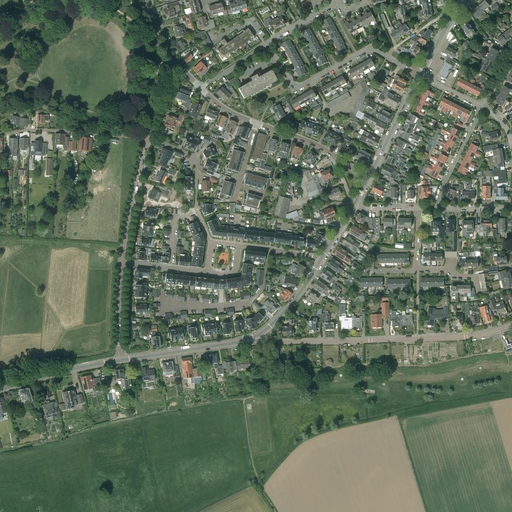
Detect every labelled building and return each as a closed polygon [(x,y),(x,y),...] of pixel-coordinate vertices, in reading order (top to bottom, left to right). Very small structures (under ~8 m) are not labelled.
[(188,2),(190,8),(199,6),(197,0),(194,0),(192,1),(192,0),(184,0),(186,3),(188,2)] [(245,2),(244,0),(243,0),(244,0),(242,1),(241,0),(238,0),(236,1),(237,2),(239,11),(247,9),(246,5),(245,2)] [(228,14),(239,11),(237,2),(234,3),(234,1),(229,3),(230,6),(226,7),(228,14)] [(485,1),(479,6),(484,12),(489,7),(485,1)] [(163,9),(164,11),(163,11),(162,12),(162,13),(162,14),(163,14),(163,15),(164,15),(165,15),(165,17),(168,16),(169,17),(169,18),(174,17),(174,16),(173,10),(179,9),(177,2),(168,4),(169,8),(163,9)] [(221,4),(215,5),(217,14),(223,13),(224,15),(227,14),(225,7),(222,8),(221,4)] [(217,14),(215,5),(208,7),(211,16),(217,14)] [(199,6),(190,8),(191,14),(189,15),(190,18),(197,16),(196,13),(200,12),(199,6)] [(479,6),(471,13),(475,18),(477,16),(478,16),(484,12),(479,6)] [(363,13),(365,16),(369,23),(375,20),(370,10),(369,10),(371,12),(368,14),(366,12),(363,13)] [(278,18),(275,20),(279,27),(285,24),(282,19),(285,17),(282,11),(276,14),(278,18)] [(380,15),(386,29),(389,28),(383,14),(380,15)] [(357,17),(359,19),(363,27),(369,23),(365,16),(361,18),(360,15),(357,17)] [(187,20),(189,29),(193,28),(190,18),(186,16),(181,18),(182,22),(187,20)] [(211,29),(209,22),(206,23),(205,17),(197,19),(200,28),(204,27),(205,31),(211,29)] [(333,24),(329,17),(322,22),(326,28),(333,24)] [(279,27),(275,20),(272,21),(270,18),(264,21),(267,27),(270,25),(273,31),(279,27)] [(351,20),(352,23),(357,30),(363,27),(359,19),(355,21),(354,18),(351,20)] [(254,22),(258,29),(262,27),(258,20),(254,22)] [(399,21),(396,22),(405,34),(410,31),(405,24),(402,26),(399,21)] [(357,30),(352,23),(349,25),(348,22),(345,24),(351,34),(357,30)] [(396,22),(394,24),(398,29),(396,31),(400,38),(405,34),(396,22)] [(465,32),(464,33),(468,37),(469,37),(472,35),(473,36),(475,34),(467,22),(461,27),(465,32)] [(337,31),(333,24),(326,28),(329,35),(337,31)] [(174,27),(176,38),(186,36),(184,25),(174,27)] [(392,27),(390,28),(393,33),(390,35),(395,41),(400,38),(396,31),(395,31),(392,27)] [(486,27),(483,29),(490,40),(493,38),(490,33),(486,27)] [(223,46),(217,50),(223,59),(254,38),(248,29),(244,31),(242,30),(239,32),(240,35),(227,44),(223,39),(220,41),(223,46)] [(313,35),(309,29),(302,33),(305,40),(313,35)] [(419,34),(422,36),(428,39),(432,31),(429,30),(428,29),(425,35),(421,33),(419,34)] [(333,42),(341,37),(338,34),(337,31),(329,35),(330,36),(333,42)] [(202,33),(211,50),(213,48),(205,32),(202,33)] [(507,32),(502,35),(507,41),(511,38),(507,32)] [(309,46),(317,42),(313,35),(305,40),(309,46)] [(507,41),(502,35),(497,39),(502,45),(507,41)] [(415,36),(411,40),(416,43),(417,41),(425,45),(429,39),(428,39),(422,36),(420,39),(415,36)] [(344,44),(341,37),(333,42),(337,48),(343,45),(344,45),(344,44)] [(174,43),(167,46),(170,52),(177,49),(176,47),(179,46),(182,51),(187,48),(185,45),(186,44),(184,42),(182,39),(177,42),(178,43),(175,45),(174,43)] [(206,40),(202,42),(207,52),(211,50),(206,40)] [(293,46),(289,40),(282,44),(285,51),(293,46)] [(413,44),(411,48),(423,54),(424,50),(415,45),(416,43),(411,40),(409,43),(413,44)] [(468,49),(467,47),(469,45),(466,41),(461,44),(466,51),(468,49)] [(320,49),(317,42),(309,46),(313,53),(320,49)] [(347,51),(344,45),(343,45),(337,48),(336,49),(340,56),(347,51)] [(297,53),(293,46),(285,51),(289,57),(297,53)] [(186,56),(183,59),(186,63),(192,57),(191,56),(195,53),(197,51),(194,48),(191,51),(190,49),(183,53),(186,56)] [(403,48),(401,51),(411,56),(412,53),(421,57),(423,54),(411,48),(410,49),(408,48),(407,50),(403,48)] [(444,52),(449,55),(447,59),(445,62),(438,75),(447,80),(457,62),(453,59),(454,57),(454,58),(456,53),(447,48),(444,52)] [(492,48),(489,54),(496,57),(498,52),(492,48)] [(324,55),(320,49),(313,53),(317,59),(323,56),(324,55)] [(300,60),(297,53),(289,57),(293,64),(300,60)] [(489,54),(486,59),(493,63),(496,57),(489,54)] [(327,63),(323,56),(317,59),(316,60),(319,67),(327,63)] [(193,70),(196,73),(207,62),(204,59),(200,63),(198,63),(197,64),(197,66),(193,70)] [(371,59),(365,62),(369,69),(375,66),(371,59)] [(486,59),(483,64),(490,68),(493,63),(486,59)] [(304,66),(300,60),(293,64),(296,71),(303,67),(304,66)] [(207,62),(196,73),(199,76),(200,77),(201,77),(203,75),(202,74),(203,72),(204,73),(207,71),(207,70),(206,69),(210,65),(207,62)] [(365,62),(360,65),(364,72),(369,69),(365,62)] [(490,68),(483,64),(481,70),(487,73),(490,68)] [(360,65),(354,68),(358,75),(364,72),(360,65)] [(307,74),(303,67),(296,71),(299,78),(307,74)] [(358,75),(354,68),(349,71),(353,78),(358,75)] [(379,72),(384,75),(387,76),(390,72),(381,68),(379,72)] [(253,81),(238,89),(244,100),(250,96),(271,85),(277,81),(271,70),(270,71),(271,71),(272,72),(257,80),(255,76),(256,75),(250,78),(250,79),(251,78),(253,81)] [(456,85),(462,88),(465,82),(461,80),(461,79),(462,79),(464,75),(461,74),(459,79),(460,79),(456,85)] [(393,79),(395,80),(405,86),(408,82),(404,80),(396,75),(393,79)] [(343,76),(337,79),(341,87),(347,83),(343,76)] [(377,77),(374,82),(380,85),(382,80),(377,77)] [(337,79),(332,83),(336,90),(341,87),(337,79)] [(462,88),(467,91),(473,80),(470,79),(469,82),(469,83),(469,84),(465,82),(462,88)] [(405,86),(395,80),(391,87),(398,91),(402,93),(405,86)] [(467,91),(473,93),(476,87),(472,85),(472,84),(473,84),(475,81),(473,80),(467,91)] [(220,96),(221,97),(226,93),(230,89),(232,88),(229,82),(225,84),(227,87),(225,89),(223,87),(219,90),(218,89),(214,93),(219,97),(220,96)] [(332,83),(326,86),(330,93),(336,90),(332,83)] [(476,87),(473,93),(478,96),(481,90),(484,85),(482,84),(480,88),(480,89),(476,87)] [(330,93),(326,86),(321,89),(325,96),(330,93)] [(504,86),(501,92),(508,95),(509,93),(511,94),(511,90),(510,89),(510,90),(504,86)] [(226,93),(221,97),(225,102),(232,95),(229,92),(230,91),(231,92),(233,90),(232,88),(230,89),(226,93)] [(181,106),(184,107),(184,108),(187,109),(191,101),(188,99),(190,93),(180,89),(179,93),(178,93),(175,99),(183,101),(181,106)] [(381,94),(386,97),(398,103),(400,100),(394,96),(395,95),(384,89),(381,94)] [(423,89),(421,94),(427,98),(429,94),(431,94),(431,95),(434,96),(435,94),(430,92),(423,89)] [(312,90),(307,93),(311,100),(316,97),(312,90)] [(501,92),(498,97),(505,100),(508,95),(501,92)] [(307,93),(301,96),(305,103),(311,100),(307,93)] [(386,97),(381,94),(378,100),(383,102),(384,102),(396,108),(398,103),(386,97)] [(421,94),(418,100),(429,105),(431,106),(432,105),(427,102),(429,99),(427,98),(421,94)] [(301,96),(296,99),(300,106),(305,103),(301,96)] [(505,100),(498,97),(495,102),(502,106),(504,107),(507,102),(505,100)] [(373,110),(376,104),(365,98),(364,100),(363,103),(361,105),(365,107),(373,110)] [(300,106),(296,99),(290,102),(294,109),(300,106)] [(441,111),(439,114),(441,115),(443,112),(448,101),(443,99),(440,105),(443,107),(443,108),(442,108),(441,111)] [(418,100),(415,105),(422,109),(424,105),(425,106),(428,107),(429,105),(418,100)] [(447,108),(450,110),(453,104),(448,101),(443,112),(445,113),(446,110),(446,109),(447,108)] [(187,115),(192,117),(197,104),(192,102),(187,115)] [(197,104),(192,117),(196,119),(202,106),(197,104)] [(272,109),(276,114),(289,107),(290,110),(292,109),(290,105),(288,106),(288,107),(285,109),(284,107),(281,108),(280,105),(277,106),(275,104),(272,106),(273,108),(272,109)] [(451,116),(453,117),(459,107),(453,104),(450,110),(454,112),(453,113),(451,116)] [(422,109),(415,105),(413,111),(419,114),(423,116),(424,114),(421,113),(420,112),(422,109)] [(289,107),(276,114),(279,120),(286,116),(284,113),(285,112),(289,112),(290,111),(292,113),(294,112),(292,109),(290,110),(289,107)] [(458,114),(461,116),(464,109),(459,107),(453,117),(456,118),(457,115),(458,114)] [(205,116),(210,118),(213,111),(208,108),(205,116)] [(464,109),(461,116),(465,118),(464,119),(463,122),(465,123),(467,119),(467,118),(470,112),(464,109)] [(382,110),(380,114),(390,119),(392,115),(388,113),(382,110)] [(357,112),(356,115),(355,116),(363,120),(363,119),(374,125),(373,128),(382,133),(386,126),(362,113),(358,111),(357,112)] [(390,119),(380,114),(376,112),(374,116),(377,118),(387,124),(390,119)] [(410,114),(407,120),(415,124),(418,118),(410,114)] [(37,115),(37,123),(44,123),(44,120),(48,120),(48,115),(37,115)] [(168,128),(168,130),(172,132),(172,130),(173,130),(177,119),(167,115),(164,123),(165,123),(164,127),(168,128)] [(215,126),(219,127),(223,117),(219,115),(215,126)] [(12,116),(11,125),(19,126),(20,118),(20,117),(12,116)] [(20,118),(19,126),(27,127),(28,119),(20,118)] [(225,131),(223,135),(222,134),(221,137),(227,139),(229,133),(233,135),(237,124),(229,120),(225,131)] [(308,123),(305,131),(308,132),(308,133),(310,134),(310,133),(311,134),(314,126),(315,123),(315,122),(309,120),(308,123)] [(407,120),(405,126),(412,129),(416,131),(417,128),(420,129),(422,127),(418,126),(415,124),(407,120)] [(302,130),(305,131),(308,123),(302,121),(298,129),(299,129),(300,130),(301,130),(302,130)] [(353,122),(349,128),(355,131),(358,125),(353,122)] [(235,137),(241,139),(241,137),(246,139),(250,129),(242,126),(241,128),(239,127),(235,137)] [(314,126),(311,134),(314,135),(315,135),(316,136),(317,136),(321,128),(314,126)] [(405,126),(402,131),(409,135),(412,129),(405,126)] [(329,142),(330,143),(337,129),(334,128),(331,133),(328,131),(324,139),(324,140),(326,142),(327,141),(328,141),(329,142)] [(337,129),(330,143),(332,143),(332,144),(332,145),(334,146),(335,146),(336,146),(340,138),(337,136),(340,131),(337,129)] [(445,129),(444,131),(447,132),(457,137),(460,132),(454,129),(452,132),(451,132),(451,131),(445,129)] [(443,130),(442,132),(449,135),(450,135),(448,139),(455,143),(457,137),(447,132),(444,131),(443,130)] [(370,134),(364,131),(361,135),(377,143),(379,139),(369,134),(370,134)] [(409,135),(402,131),(399,137),(407,140),(409,135)] [(481,136),(489,137),(490,140),(499,138),(497,132),(488,134),(481,132),(481,136)] [(68,151),(69,142),(69,138),(64,137),(64,135),(55,134),(55,145),(54,144),(54,152),(56,152),(56,149),(58,147),(63,147),(63,148),(63,151),(67,151),(68,151)] [(258,134),(253,153),(260,155),(262,146),(263,147),(265,141),(263,141),(265,136),(258,134)] [(86,135),(82,135),(81,138),(80,138),(79,150),(90,151),(91,139),(85,139),(86,135)] [(377,143),(361,135),(359,140),(365,143),(365,142),(375,147),(377,143)] [(183,147),(189,149),(193,139),(186,136),(183,142),(185,143),(183,147)] [(238,146),(241,139),(235,137),(232,144),(238,146)] [(344,139),(341,144),(345,146),(347,142),(349,143),(351,140),(345,137),(344,139)] [(21,148),(21,150),(26,150),(26,148),(27,148),(28,139),(20,139),(19,148),(21,148)] [(193,139),(189,149),(195,152),(196,147),(198,148),(200,143),(193,139)] [(398,139),(395,145),(403,149),(409,152),(411,153),(412,151),(407,148),(409,144),(406,143),(405,143),(398,139)] [(442,141),(441,143),(452,148),(455,143),(448,139),(446,143),(445,142),(442,141)] [(267,151),(274,152),(277,141),(276,141),(276,140),(275,140),(274,140),(271,140),(270,144),(269,144),(268,148),(268,149),(267,151)] [(45,154),(46,145),(42,145),(42,144),(42,141),(34,141),(34,143),(34,145),(31,145),(30,153),(35,153),(35,152),(41,152),(41,154),(45,154)] [(438,141),(437,144),(444,148),(443,150),(449,154),(452,148),(441,143),(438,141)] [(472,144),(469,150),(480,156),(481,154),(477,152),(477,153),(476,152),(478,147),(476,146),(478,143),(474,141),(472,145),(472,144)] [(277,156),(282,158),(285,144),(281,143),(277,156)] [(345,146),(341,144),(338,151),(341,153),(342,151),(345,153),(348,148),(345,147),(345,146)] [(395,145),(392,151),(400,155),(402,151),(408,154),(409,152),(403,149),(395,145)] [(202,153),(205,159),(210,157),(216,155),(211,146),(206,149),(207,151),(202,153)] [(234,150),(232,157),(241,160),(243,153),(237,151),(238,149),(234,147),(233,150),(234,150)] [(292,154),(291,158),(297,160),(298,157),(299,156),(301,149),(300,149),(300,148),(298,147),(297,148),(294,147),(292,154)] [(161,153),(163,154),(159,163),(166,166),(169,160),(172,153),(162,149),(161,153)] [(496,149),(492,150),(494,157),(503,155),(502,149),(498,149),(496,149)] [(364,151),(362,150),(360,154),(369,159),(371,155),(367,153),(368,151),(364,150),(364,151)] [(469,150),(466,156),(472,159),(474,155),(475,156),(479,158),(480,156),(469,150)] [(369,159),(360,154),(354,151),(352,155),(357,158),(358,157),(367,162),(369,159)] [(392,151),(389,156),(404,163),(405,160),(399,157),(400,155),(392,151)] [(305,160),(303,162),(306,164),(314,154),(313,154),(313,153),(311,152),(310,152),(307,156),(306,156),(304,159),(305,160),(304,160),(305,160)] [(314,154),(306,164),(310,167),(317,156),(316,155),(315,154),(314,154)] [(432,154),(431,156),(434,158),(444,163),(447,158),(441,154),(439,158),(438,157),(435,156),(435,155),(432,154)] [(503,155),(494,157),(496,164),(497,164),(497,167),(499,167),(501,167),(504,167),(503,162),(504,162),(503,155)] [(389,156),(387,162),(395,166),(395,165),(401,168),(400,170),(405,173),(406,170),(403,168),(405,164),(404,163),(389,156)] [(466,156),(463,161),(474,167),(475,165),(472,163),(470,163),(472,159),(466,156)] [(232,157),(230,162),(239,165),(241,160),(232,157)] [(437,162),(435,165),(442,168),(444,163),(434,158),(433,160),(436,161),(437,162)] [(208,169),(206,173),(212,176),(217,164),(211,162),(211,163),(206,161),(204,167),(208,169)] [(463,161),(460,167),(467,170),(469,166),(470,167),(473,168),(477,170),(478,168),(474,167),(463,161)] [(227,169),(226,171),(230,173),(231,170),(237,172),(239,165),(230,162),(228,169),(227,169)] [(385,165),(383,169),(399,177),(400,174),(397,173),(398,172),(393,170),(394,170),(393,169),(391,168),(385,165)] [(426,165),(425,167),(428,168),(439,174),(442,168),(435,165),(433,169),(432,168),(426,165)] [(460,167),(458,172),(464,175),(469,177),(470,175),(466,174),(465,173),(467,170),(460,167)] [(499,167),(497,167),(493,168),(494,178),(498,177),(499,184),(506,183),(505,170),(500,171),(500,167),(499,167)] [(439,174),(428,168),(427,171),(430,173),(430,172),(432,173),(430,176),(436,179),(439,174)] [(320,173),(311,177),(313,181),(331,173),(330,172),(331,172),(330,170),(329,170),(329,169),(323,172),(322,170),(319,171),(320,173)] [(399,177),(383,169),(381,173),(385,175),(385,176),(387,178),(388,177),(390,178),(390,177),(394,180),(395,179),(397,180),(401,182),(402,180),(398,178),(399,177)] [(154,180),(162,183),(165,176),(166,177),(167,174),(160,170),(158,174),(157,173),(154,180)] [(298,172),(297,176),(299,185),(303,199),(308,197),(319,194),(313,181),(311,177),(310,174),(309,171),(305,171),(303,171),(298,172)] [(245,180),(244,184),(251,186),(254,175),(246,173),(244,179),(245,180)] [(331,174),(331,173),(313,181),(319,194),(325,191),(324,189),(321,190),(318,184),(323,181),(324,184),(328,182),(327,180),(332,177),(332,176),(332,174),(331,174)] [(254,175),(251,186),(256,187),(259,177),(254,175)] [(224,181),(223,188),(232,190),(234,184),(228,183),(230,178),(225,176),(224,181)] [(259,177),(256,187),(263,189),(265,183),(267,184),(268,179),(259,177)] [(209,181),(201,181),(202,184),(202,192),(210,192),(209,182),(209,181)] [(375,184),(374,188),(386,194),(388,191),(384,189),(385,189),(375,184)] [(391,191),(391,198),(391,199),(398,199),(398,193),(401,193),(401,184),(398,184),(398,187),(391,187),(391,191)] [(450,189),(446,197),(453,199),(454,197),(459,197),(459,191),(463,191),(463,184),(459,184),(459,186),(452,186),(450,189)] [(152,189),(148,198),(157,201),(160,195),(162,195),(168,197),(172,188),(159,186),(157,191),(152,189)] [(220,193),(219,198),(223,200),(225,195),(230,197),(232,190),(223,188),(221,194),(220,193)] [(340,195),(338,188),(325,194),(327,198),(335,195),(335,197),(340,195)] [(388,198),(391,198),(391,191),(388,191),(386,194),(374,188),(372,191),(381,196),(382,196),(385,197),(388,198)] [(498,194),(496,194),(496,200),(507,200),(507,194),(503,194),(503,189),(498,189),(498,194)] [(244,199),(242,206),(250,208),(254,196),(247,194),(246,200),(244,199)] [(254,196),(250,208),(259,211),(261,204),(258,204),(260,198),(254,196)] [(299,216),(297,211),(288,214),(291,199),(279,196),(274,214),(275,216),(289,219),(299,216)] [(202,211),(204,216),(213,212),(212,209),(212,205),(202,204),(202,211)] [(319,214),(320,217),(333,211),(331,207),(326,210),(325,209),(324,209),(323,211),(322,211),(322,212),(319,214)] [(145,218),(149,219),(149,218),(155,218),(156,213),(159,214),(160,209),(156,208),(156,210),(150,209),(150,211),(145,211),(144,217),(145,217),(145,218)] [(310,220),(310,223),(323,225),(322,220),(325,219),(327,223),(332,221),(330,217),(335,215),(333,211),(320,217),(313,220),(310,220)] [(360,213),(356,221),(363,225),(365,220),(368,222),(368,228),(375,229),(375,236),(379,238),(379,231),(379,226),(375,226),(375,219),(368,219),(368,218),(367,218),(367,217),(360,213)] [(188,226),(190,231),(199,228),(194,216),(191,217),(193,223),(188,226)] [(390,226),(389,232),(392,232),(392,235),(395,235),(395,226),(392,226),(392,219),(387,219),(387,218),(385,218),(385,219),(384,219),(384,226),(390,226)] [(143,223),(142,229),(153,230),(154,222),(148,221),(147,223),(143,223)] [(486,233),(486,221),(481,221),(481,225),(477,225),(477,233),(485,233),(485,235),(486,235),(486,233)] [(439,233),(439,236),(445,236),(445,227),(441,227),(441,222),(437,222),(437,223),(432,223),(432,222),(432,232),(439,233)] [(212,236),(219,227),(217,223),(209,226),(212,236)] [(353,225),(351,229),(366,238),(367,236),(362,233),(363,231),(353,225)] [(219,227),(212,236),(222,237),(223,227),(219,227)] [(190,231),(192,237),(201,233),(199,228),(190,231)] [(228,228),(227,237),(236,239),(238,229),(234,229),(228,228)] [(351,229),(349,233),(359,239),(364,241),(366,238),(351,229)] [(312,239),(317,248),(325,235),(319,231),(316,237),(312,239)] [(192,237),(194,241),(203,239),(201,233),(192,237)] [(273,243),(283,244),(285,235),(274,234),(273,243)] [(347,236),(344,240),(358,248),(359,245),(355,242),(347,236)] [(194,241),(194,247),(203,248),(204,241),(204,239),(203,239),(194,241)] [(302,247),(317,248),(312,239),(309,240),(303,240),(302,247)] [(358,248),(344,240),(342,244),(351,249),(356,251),(358,248)] [(340,247),(337,251),(351,260),(353,257),(348,254),(349,253),(340,247)] [(144,255),(147,255),(148,249),(145,248),(145,250),(142,250),(142,249),(139,249),(138,255),(137,255),(136,259),(137,259),(137,260),(144,261),(144,255)] [(149,262),(158,263),(159,257),(154,256),(154,253),(151,252),(151,249),(148,249),(147,255),(150,256),(149,262)] [(254,252),(244,251),(243,260),(253,262),(254,252)] [(351,260),(337,251),(335,255),(344,261),(344,260),(349,263),(351,260)] [(265,254),(254,252),(253,262),(264,263),(265,254)] [(359,257),(364,261),(365,261),(369,255),(363,252),(362,254),(361,253),(359,257)] [(497,252),(493,252),(494,261),(496,260),(497,265),(507,264),(506,257),(497,258),(497,252)] [(159,257),(158,263),(168,264),(169,253),(165,253),(165,257),(159,257)] [(229,257),(229,253),(221,254),(222,257),(220,257),(220,263),(226,262),(226,260),(223,261),(222,257),(229,257)] [(174,265),(183,266),(184,257),(179,256),(179,259),(175,258),(174,265)] [(191,267),(192,262),(192,261),(189,260),(189,257),(184,257),(183,266),(191,267)] [(333,259),(330,262),(344,271),(346,268),(341,265),(341,264),(333,259)] [(344,271),(330,262),(328,266),(337,272),(337,271),(342,274),(344,271)] [(290,266),(292,267),(302,273),(305,268),(298,264),(297,266),(293,264),(293,265),(292,264),(290,266)] [(289,267),(289,270),(290,270),(291,271),(290,272),(292,274),(293,273),(299,277),(302,273),(292,267),(289,267)] [(135,278),(142,279),(142,276),(148,277),(149,270),(136,269),(136,273),(135,273),(134,277),(135,277),(135,278)] [(326,270),(324,273),(329,276),(329,277),(336,282),(338,279),(334,276),(334,275),(326,270)] [(499,274),(498,274),(500,281),(501,281),(511,278),(509,272),(506,273),(506,271),(499,273),(499,274)] [(324,273),(321,277),(330,283),(330,282),(331,283),(330,285),(331,286),(339,292),(341,290),(339,288),(335,285),(336,282),(329,277),(329,276),(324,273)] [(283,283),(282,284),(297,288),(299,280),(290,278),(290,277),(280,275),(278,280),(282,281),(281,283),(283,283)] [(241,277),(240,278),(246,287),(250,283),(250,278),(241,277)] [(240,278),(237,278),(239,288),(246,287),(240,278)] [(511,281),(511,278),(501,281),(504,290),(510,288),(510,285),(511,284),(511,281)] [(318,280),(316,283),(321,286),(320,287),(329,293),(331,290),(326,287),(327,286),(318,280)] [(135,285),(135,291),(146,292),(146,284),(140,283),(140,285),(135,285)] [(321,286),(316,283),(313,288),(322,293),(327,296),(329,293),(320,287),(321,286)] [(464,297),(464,301),(467,301),(467,297),(467,293),(470,293),(470,297),(474,298),(474,296),(475,295),(474,288),(470,288),(470,286),(464,286),(464,293),(464,297)] [(279,290),(280,291),(289,298),(292,295),(285,289),(284,290),(282,288),(277,287),(276,289),(278,291),(279,290)] [(289,298),(280,291),(278,293),(280,295),(279,296),(281,297),(279,300),(280,300),(282,302),(284,304),(286,302),(289,298)] [(305,299),(309,302),(309,301),(314,305),(319,298),(311,291),(305,299)] [(270,297),(263,304),(272,313),(277,308),(275,306),(277,303),(270,297)] [(341,300),(336,297),(333,303),(338,306),(340,303),(341,300)] [(495,304),(492,297),(488,299),(492,311),(497,309),(498,314),(502,312),(504,314),(507,312),(506,311),(504,305),(503,302),(495,304)] [(252,304),(258,310),(261,307),(254,301),(252,304)] [(383,315),(372,315),(372,328),(382,327),(381,319),(384,319),(387,319),(387,315),(389,315),(388,303),(382,303),(383,315)] [(136,313),(136,314),(140,314),(140,313),(146,313),(146,304),(140,304),(140,306),(135,306),(135,313),(136,313)] [(340,305),(339,321),(342,321),(342,329),(352,329),(352,319),(346,319),(346,315),(345,315),(345,305),(340,305)] [(482,307),(479,308),(480,313),(481,318),(484,317),(486,322),(490,321),(489,316),(492,315),(491,311),(488,311),(487,306),(482,307)] [(429,309),(427,325),(434,326),(435,320),(437,319),(444,319),(448,319),(448,307),(443,307),(444,310),(433,311),(433,309),(429,309)] [(470,315),(470,319),(472,319),(473,325),(479,323),(477,314),(480,313),(479,308),(478,307),(476,307),(477,310),(474,311),(475,314),(470,315)] [(313,321),(309,321),(309,330),(310,333),(314,332),(314,330),(316,330),(316,325),(317,325),(317,319),(318,317),(321,317),(321,314),(321,309),(318,309),(318,315),(317,315),(313,319),(313,321)] [(392,310),(389,310),(390,318),(391,318),(391,321),(392,321),(392,326),(402,326),(402,316),(396,316),(396,311),(392,311),(392,310)] [(405,311),(402,311),(402,316),(402,326),(412,326),(412,310),(409,310),(410,316),(405,316),(405,311)] [(253,318),(254,325),(256,325),(263,318),(258,313),(253,318)] [(352,319),(352,329),(362,329),(362,322),(364,322),(365,313),(362,313),(362,317),(360,317),(360,319),(356,319),(356,317),(352,317),(352,319)] [(321,317),(321,323),(325,323),(325,330),(334,330),(334,323),(330,323),(330,316),(330,314),(321,314),(321,317)] [(254,325),(253,318),(245,319),(246,326),(248,325),(248,330),(255,329),(254,325)] [(289,327),(280,327),(281,335),(292,335),(292,328),(293,328),(293,324),(296,324),(296,320),(289,320),(289,327)] [(241,332),(241,327),(243,327),(242,321),(233,322),(235,333),(241,332)] [(217,323),(209,324),(211,335),(217,334),(216,329),(218,329),(217,323)] [(221,324),(223,335),(229,334),(229,330),(231,329),(230,323),(221,324)] [(211,335),(209,324),(201,325),(202,331),(204,331),(204,336),(211,335)] [(191,325),(187,326),(188,335),(190,334),(191,339),(197,338),(196,327),(191,328),(191,325)] [(151,341),(148,341),(149,346),(152,346),(152,348),(156,347),(155,334),(154,331),(153,326),(151,326),(152,335),(150,335),(151,338),(151,341)] [(183,328),(175,329),(177,340),(183,339),(182,335),(184,334),(183,328)] [(177,340),(175,329),(167,331),(168,337),(170,336),(171,341),(177,340)] [(217,354),(211,355),(213,366),(213,369),(215,368),(216,378),(223,377),(222,366),(218,366),(217,363),(218,363),(217,354)] [(206,362),(202,363),(203,366),(207,365),(207,366),(213,366),(211,355),(205,356),(206,362)] [(191,358),(181,359),(181,364),(182,364),(184,379),(188,378),(188,384),(194,383),(193,379),(192,370),(191,365),(191,363),(191,358)] [(243,362),(235,363),(236,369),(238,369),(239,369),(250,368),(249,364),(249,359),(243,360),(243,362)] [(162,364),(163,373),(164,373),(164,374),(165,376),(172,375),(173,373),(173,371),(172,362),(162,364)] [(236,369),(235,363),(235,362),(232,362),(225,363),(225,362),(222,362),(222,366),(225,366),(226,372),(233,371),(233,369),(236,369)] [(141,372),(143,380),(148,380),(149,381),(155,380),(153,370),(148,371),(147,367),(142,368),(142,372),(141,372)] [(126,374),(124,374),(123,369),(115,370),(116,380),(121,379),(123,393),(132,392),(131,384),(130,377),(126,378),(126,374)] [(200,369),(192,370),(193,379),(198,378),(198,377),(201,376),(200,369)] [(90,375),(81,377),(83,387),(84,391),(93,389),(93,385),(94,384),(93,379),(91,379),(90,375)] [(22,401),(27,400),(27,403),(32,401),(28,390),(27,389),(20,391),(19,392),(22,401)] [(74,390),(62,393),(66,409),(74,407),(74,406),(83,404),(81,394),(75,395),(74,390)] [(45,403),(46,405),(42,406),(46,419),(52,417),(54,422),(59,420),(57,412),(56,413),(55,408),(58,407),(56,402),(53,403),(53,402),(49,404),(48,402),(45,403)]
